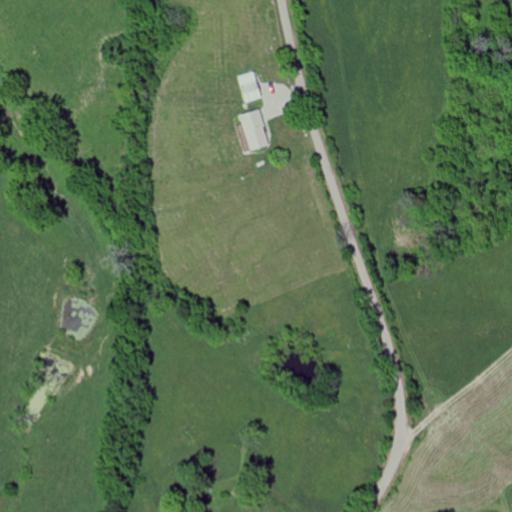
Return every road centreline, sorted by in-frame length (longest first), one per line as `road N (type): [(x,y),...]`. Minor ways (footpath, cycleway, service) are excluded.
road 1 (residential): [(366,511),(399,442),(396,368),(314,125),(283,0)]
road 2 (residential): [(401,423),(511,369)]
